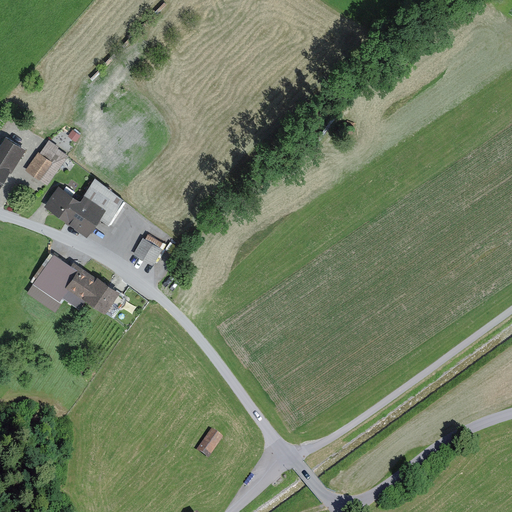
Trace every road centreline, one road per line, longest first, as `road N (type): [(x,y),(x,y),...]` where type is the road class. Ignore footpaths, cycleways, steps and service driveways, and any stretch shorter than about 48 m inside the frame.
road 1 (tertiary): [(292,459),(161,298),(102,258),(0,217)]
road 2 (track): [(302,511),(338,504),(353,469),(511,354)]
road 3 (unclassified): [(511,309),(292,459)]
road 4 (tertiary): [(511,414),(453,437),(347,506)]
